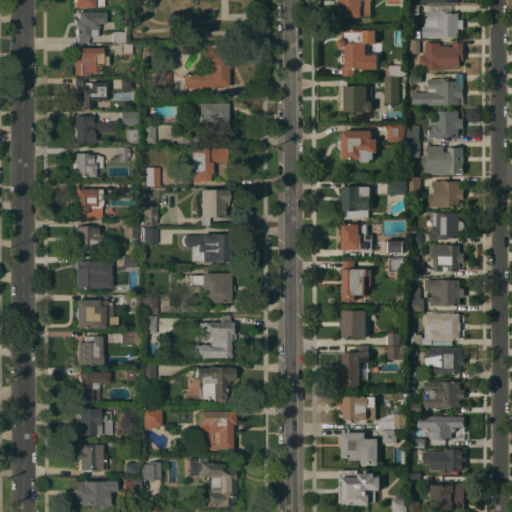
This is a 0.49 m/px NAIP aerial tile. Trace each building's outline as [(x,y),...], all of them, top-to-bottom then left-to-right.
[(72,0),(73,8),(93,7),(92,0),(72,0)] [(340,0),(370,0),(370,15),(362,15),(362,17),(340,17),(340,0)] [(419,5),(419,14),(408,14),(408,5),(419,5)] [(458,19),(463,19),(463,28),(458,28),(458,36),(422,37),(422,26),(425,26),(425,17),(428,17),(428,5),(451,5),(451,12),(458,12),(458,19)] [(105,11),(105,23),(96,23),(97,35),(95,36),(88,36),(88,37),(87,37),(87,42),(76,42),(76,37),(75,37),(75,20),(76,20),(77,11),(105,11)] [(378,54),(378,68),(355,69),(355,75),(342,76),(342,66),(346,66),(346,49),(339,49),(339,40),(341,38),(342,38),(342,29),(376,29),(376,42),(367,42),(366,44),(366,52),(368,54),(378,54)] [(112,31),(124,31),(124,42),(112,42),(112,31)] [(407,39),(419,39),(419,53),(407,53),(407,39)] [(441,67),(441,69),(419,69),(419,55),(425,55),(425,42),(463,42),(463,60),(460,60),(460,67),(441,67)] [(120,43),(132,43),(132,54),(120,54),(120,43)] [(182,86),(182,73),(207,73),(207,57),(203,57),(203,44),(228,44),(228,66),(227,66),(227,86),(182,86)] [(107,64),(98,64),(98,71),(89,72),(89,74),(79,74),(74,74),(74,47),(101,47),(101,55),(107,55),(107,64)] [(386,76),(385,64),(401,64),(401,70),(407,70),(407,76),(399,76),(386,76)] [(170,95),(152,95),(153,71),(170,71),(170,95)] [(408,82),(408,73),(411,73),(422,73),(422,82),(408,82)] [(399,76),(399,102),(384,102),(384,76),(386,76),(399,76)] [(107,100),(90,100),(90,109),(78,109),(78,95),(74,95),(74,77),(85,77),(85,82),(106,81),(107,100)] [(120,77),(134,77),(133,90),(120,90),(120,77)] [(412,104),(412,91),(426,91),(426,86),(428,86),(428,78),(440,78),(440,77),(448,77),(448,80),(458,81),(458,87),(463,87),(463,97),(458,97),(458,104),(412,104)] [(345,111),(345,109),(339,109),(339,80),(348,80),(348,85),(368,85),(368,95),(367,95),(367,101),(373,101),(373,111),(364,111),(362,113),(358,113),(357,111),(345,111)] [(195,118),(195,120),(188,120),(188,117),(186,117),(186,106),(198,106),(198,102),(226,102),(226,133),(210,133),(210,120),(198,120),(198,118),(195,118)] [(458,110),(458,118),(463,118),(463,128),(458,128),(459,136),(448,136),(447,137),(428,137),(428,128),(431,129),(432,125),(428,125),(428,118),(436,118),(436,110),(458,110)] [(120,112),(136,112),(136,123),(120,123),(120,112)] [(94,121),(113,121),(113,131),(93,132),(93,142),(74,142),(73,116),(94,115),(94,121)] [(141,143),(141,122),(154,122),(154,142),(141,143)] [(388,122),(404,122),(403,142),(387,141),(388,122)] [(418,140),(407,140),(407,125),(418,125),(418,140)] [(125,128),(137,128),(137,142),(125,141),(125,128)] [(343,130),(372,130),(372,138),(377,138),(377,152),(374,152),(374,159),(371,159),(370,161),(362,161),(360,158),(343,158),(343,147),(342,146),(341,146),(340,145),(340,143),(340,142),(340,141),(341,140),(343,140),(343,130)] [(408,157),(408,141),(419,141),(419,156),(408,157)] [(464,172),(454,172),(454,174),(425,174),(425,164),(422,164),(422,156),(426,156),(426,145),(447,144),(447,146),(463,146),(464,172)] [(115,147),(118,147),(118,146),(129,146),(128,159),(115,159),(115,147)] [(189,147),(206,147),(206,148),(226,147),(226,162),(211,162),(211,172),(208,172),(208,179),(198,180),(190,180),(189,147)] [(102,175),(94,175),(94,176),(73,176),(73,168),(72,168),(72,161),(73,161),(73,152),(88,152),(88,153),(93,153),(102,156),(102,175)] [(158,185),(145,185),(145,166),(158,166),(158,185)] [(420,192),(408,192),(408,176),(420,176),(420,192)] [(459,180),(459,190),(463,190),(463,198),(459,198),(459,206),(428,206),(428,186),(432,186),(432,180),(459,180)] [(407,181),(407,194),(403,194),(403,197),(399,197),(399,194),(388,194),(388,181),(407,181)] [(119,183),(131,183),(131,193),(119,193),(119,183)] [(342,185),(370,185),(370,201),(371,202),(372,206),(370,207),(371,209),(342,210),(342,185)] [(75,188),(96,188),(96,189),(101,189),(101,217),(84,217),(84,212),(75,212),(75,188)] [(199,189),(226,188),(227,207),(223,207),(223,216),(208,217),(208,223),(199,223),(199,215),(194,215),(194,208),(199,208),(199,189)] [(155,224),(141,224),(141,205),(155,205),(155,224)] [(432,230),(432,212),(459,212),(459,219),(461,220),(462,220),(463,221),(464,222),(464,224),(464,226),(464,227),(463,228),(462,229),(459,230),(459,237),(450,237),(448,239),(429,239),(428,230),(432,230)] [(136,237),(124,237),(124,235),(122,235),(122,219),(136,219),(136,237)] [(342,249),(342,245),(341,246),(341,241),(342,241),(342,237),(341,237),(341,235),(342,235),(342,232),(341,232),(341,230),(342,230),(342,227),(341,227),(341,224),(342,224),(342,223),(367,223),(367,226),(368,226),(368,231),(367,231),(367,234),(372,234),(372,235),(373,235),(373,240),(372,240),(372,249),(342,249)] [(91,225),(91,227),(96,227),(96,233),(107,233),(107,239),(102,240),(102,251),(77,251),(77,249),(76,249),(76,243),(77,243),(77,241),(76,241),(76,235),(77,235),(77,233),(76,233),(76,228),(77,228),(77,225),(91,225)] [(142,239),(142,227),(156,227),(156,239),(142,239)] [(421,243),(408,243),(408,230),(416,230),(416,234),(421,234),(421,242),(421,243)] [(223,261),(200,261),(200,251),(196,251),(196,244),(191,244),(191,234),(200,234),(200,233),(223,233),(223,261)] [(386,239),(405,239),(405,241),(404,241),(404,252),(389,252),(389,254),(386,254),(386,239)] [(459,244),(459,252),(464,253),(464,262),(459,262),(459,270),(433,270),(433,258),(429,258),(429,244),(459,244)] [(418,262),(423,262),(423,275),(408,276),(408,255),(418,255),(418,262)] [(389,257),(401,256),(402,272),(389,272),(389,257)] [(122,266),(122,257),(136,257),(136,266),(122,266)] [(104,273),(103,273),(103,282),(94,282),(94,289),(87,289),(87,288),(75,288),(75,266),(74,266),(74,260),(93,261),(104,261),(104,273)] [(342,260),(354,260),(354,268),(371,268),(371,269),(373,269),(373,273),(371,273),(371,275),(371,286),(366,286),(366,294),(356,294),(356,300),(343,300),(342,260)] [(229,272),(229,302),(200,302),(200,285),(189,285),(189,275),(200,275),(200,272),(229,272)] [(460,279),(460,287),(464,287),(464,296),(460,296),(460,304),(449,304),(448,305),(445,305),(444,305),(430,305),(430,289),(425,289),(425,279),(460,279)] [(420,297),(424,297),(424,310),(409,311),(408,287),(420,286),(420,297)] [(125,293),(139,293),(139,311),(125,311),(125,293)] [(156,313),(141,313),(141,296),(156,296),(156,313)] [(107,299),(107,302),(110,301),(110,304),(112,305),(111,315),(116,315),(117,326),(98,326),(98,327),(75,328),(75,299),(107,299)] [(342,327),(340,327),(340,319),(342,319),(342,309),(367,309),(367,311),(369,311),(369,336),(367,336),(367,337),(343,337),(342,327)] [(459,313),(459,322),(460,322),(460,330),(459,330),(459,339),(431,339),(431,343),(421,343),(421,344),(409,344),(409,334),(421,334),(421,337),(424,337),(424,324),(429,324),(423,324),(423,313),(459,313)] [(155,333),(141,332),(141,315),(155,315),(155,333)] [(200,357),(200,352),(201,352),(201,348),(200,348),(200,344),(208,344),(208,339),(209,339),(209,336),(208,337),(208,331),(206,331),(206,332),(203,332),(203,331),(197,331),(197,321),(205,321),(205,322),(208,322),(208,321),(213,321),(213,322),(216,322),(216,321),(220,321),(220,315),(228,315),(228,321),(232,321),(232,325),(231,325),(231,330),(232,330),(232,331),(235,331),(235,339),(229,339),(229,342),(228,342),(228,344),(229,344),(229,349),(228,349),(228,352),(229,352),(229,357),(200,357)] [(140,342),(122,342),(122,341),(117,341),(117,332),(121,332),(121,331),(140,330),(140,342)] [(387,332),(400,332),(400,344),(387,344),(387,332)] [(76,341),(84,341),(84,335),(100,335),(100,354),(96,354),(96,364),(77,364),(76,341)] [(343,386),(343,369),(340,369),(340,361),(343,361),(343,351),(356,351),(356,345),(368,345),(368,351),(370,351),(370,361),(360,362),(360,386),(343,386)] [(387,345),(407,345),(407,359),(387,359),(387,345)] [(425,347),(429,347),(429,346),(434,346),(434,347),(439,347),(439,346),(450,346),(450,347),(460,347),(460,356),(464,356),(464,364),(460,364),(460,373),(430,373),(430,365),(425,365),(425,347)] [(155,378),(141,378),(140,361),(155,361),(155,378)] [(422,379),(408,379),(409,365),(422,366),(422,379)] [(206,367),(206,366),(213,366),(224,366),(224,367),(233,367),(232,380),(225,379),(224,402),(212,402),(212,398),(201,397),(199,395),(197,395),(198,383),(199,383),(199,377),(194,377),(194,367),(206,367)] [(125,368),(138,368),(138,380),(125,380),(125,368)] [(108,383),(97,383),(97,385),(98,385),(99,401),(77,401),(77,386),(78,386),(78,372),(88,372),(88,371),(108,371),(108,383)] [(460,381),(460,389),(465,389),(465,398),(460,398),(460,406),(424,406),(424,397),(422,395),(422,392),(424,389),(424,381),(460,381)] [(376,396),(376,419),(367,419),(366,422),(361,422),(359,419),(358,419),(358,420),(355,420),(355,419),(349,419),(349,420),(347,420),(347,419),(346,419),(346,417),(344,417),(344,398),(345,398),(346,396),(376,396)] [(421,404),(422,404),(422,411),(421,411),(421,412),(409,412),(409,401),(421,401),(421,404)] [(137,404),(137,419),(126,419),(125,404),(137,404)] [(77,408),(99,408),(99,414),(101,414),(101,410),(110,410),(110,420),(111,419),(111,434),(97,434),(97,436),(94,437),(94,434),(77,434),(77,408)] [(159,409),(159,410),(160,410),(161,424),(159,424),(159,425),(149,425),(149,428),(143,428),(143,426),(142,426),(141,409),(159,409)] [(234,410),(234,423),(231,423),(231,449),(207,448),(207,431),(199,431),(199,423),(196,423),(196,410),(234,410)] [(379,428),(379,421),(378,420),(378,418),(395,412),(395,413),(407,413),(407,416),(408,416),(408,424),(407,424),(407,428),(397,428),(379,428)] [(433,430),(427,430),(427,425),(423,425),(423,424),(420,424),(420,417),(427,417),(427,415),(440,415),(440,416),(464,415),(464,427),(452,427),(452,430),(453,430),(453,434),(452,434),(452,438),(433,438),(433,430)] [(397,443),(396,443),(396,445),(384,446),(384,443),(383,443),(383,429),(379,429),(379,428),(397,428),(397,443)] [(342,431),(366,432),(365,439),(369,439),(369,441),(379,441),(379,463),(366,463),(366,455),(366,457),(361,457),(361,462),(349,462),(349,457),(342,457),(342,431)] [(423,434),(423,435),(424,435),(424,447),(410,447),(409,434),(423,434)] [(101,453),(105,452),(106,470),(93,470),(93,469),(81,469),(79,469),(78,459),(75,459),(75,444),(101,444),(101,453)] [(444,451),(444,449),(460,448),(460,450),(465,450),(465,470),(461,470),(461,471),(430,470),(430,463),(423,463),(423,451),(444,451)] [(206,478),(204,478),(203,479),(201,479),(200,478),(198,478),(198,477),(196,477),(196,474),(187,474),(187,457),(206,457),(206,462),(211,462),(211,463),(213,463),(218,463),(222,463),(222,466),(227,466),(227,462),(233,462),(232,505),(206,505),(206,488),(217,488),(218,476),(206,476),(206,475),(206,478)] [(141,479),(141,463),(147,463),(147,461),(160,461),(160,479),(141,479)] [(125,474),(125,462),(138,462),(138,474),(125,474)] [(375,472),(375,476),(381,476),(381,489),(376,489),(376,502),(370,502),(370,504),(343,504),(343,503),(340,503),(339,469),(359,469),(359,472),(375,472)] [(408,471),(421,471),(421,480),(408,481),(408,471)] [(140,478),(140,493),(124,493),(124,478),(140,478)] [(78,505),(78,497),(74,497),(74,481),(114,481),(114,490),(108,490),(108,508),(97,508),(97,505),(78,505)] [(464,484),(464,510),(453,510),(453,509),(441,509),(441,507),(431,507),(431,484),(464,484)] [(408,511),(393,511),(393,498),(397,498),(397,496),(403,496),(404,499),(408,498),(408,511)] [(412,500),(412,499),(416,499),(416,500),(421,500),(421,511),(408,511),(408,501),(412,500)]
